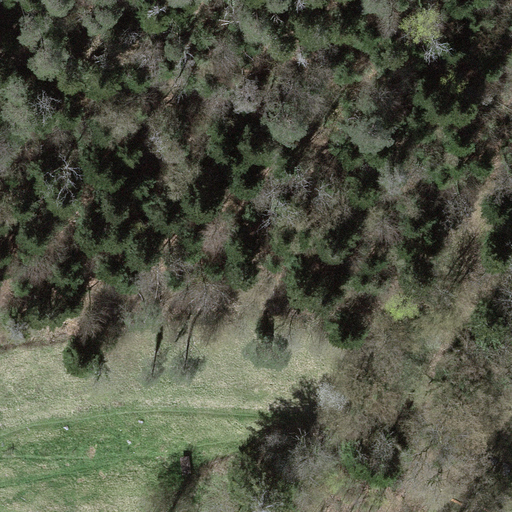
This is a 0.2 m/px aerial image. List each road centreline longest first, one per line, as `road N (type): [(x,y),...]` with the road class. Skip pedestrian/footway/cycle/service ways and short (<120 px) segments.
road 1 (track): [(426,412),(476,242),(475,218),(455,195),(247,114),(0,50)]
road 2 (track): [(0,317),(142,296),(461,282)]
road 3 (track): [(0,435),(82,417),(200,409),(361,418),(426,412)]
